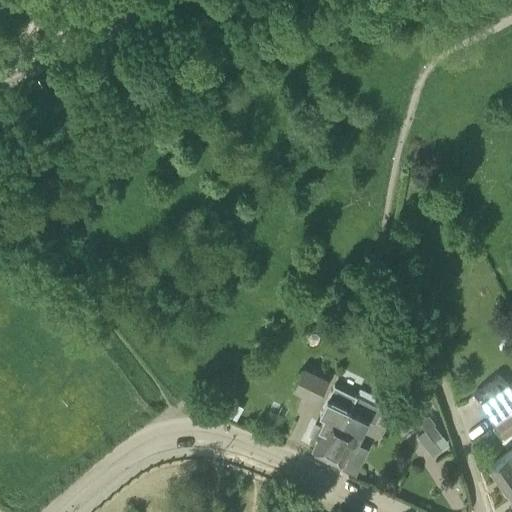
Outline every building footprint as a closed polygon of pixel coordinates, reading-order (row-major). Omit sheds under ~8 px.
[(321,303),(310,315),(317,321),(328,310),(321,303)] [(511,321),(511,322),(498,330),(507,344),(511,340),(511,321)] [(318,401),(330,376),(306,364),(293,389),(318,401)] [(335,384),(327,399),(321,413),(325,415),(317,431),(320,432),(313,447),(328,455),(357,396),(335,384)] [(504,438),(511,432),(511,388),(510,385),(481,405),(504,438)] [(357,396),(328,455),(343,462),(347,454),(351,456),(376,405),(374,404),(357,396)] [(433,454),(441,448),(440,447),(448,440),(434,423),(435,422),(429,414),(419,422),(425,429),(417,435),(433,454)] [(511,451),(491,465),(511,495),(511,451)]
